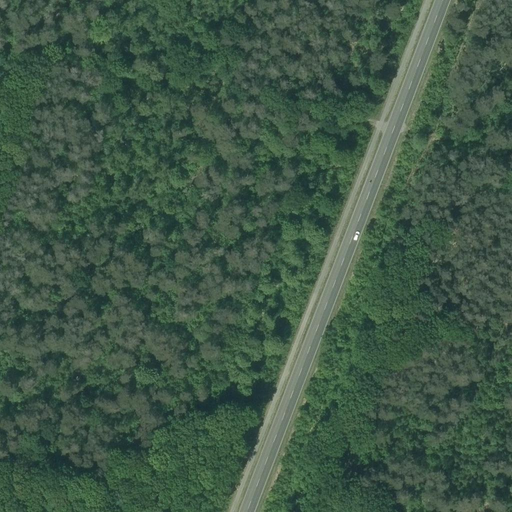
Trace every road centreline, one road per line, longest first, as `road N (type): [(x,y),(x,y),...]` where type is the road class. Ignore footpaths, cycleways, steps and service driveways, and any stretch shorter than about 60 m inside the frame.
road 1 (primary): [(248,511),(442,0)]
road 2 (track): [(393,128),(44,58)]
road 3 (track): [(0,203),(44,58)]
